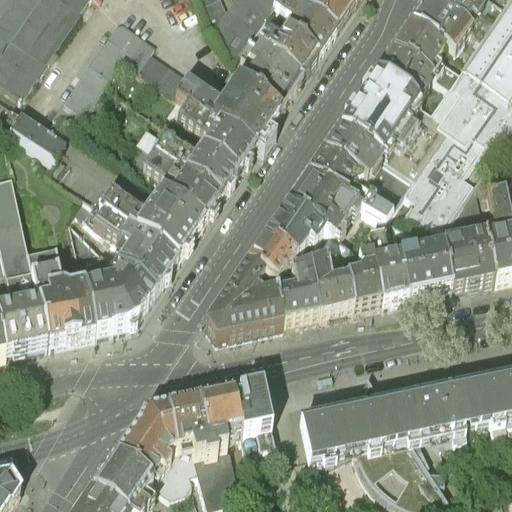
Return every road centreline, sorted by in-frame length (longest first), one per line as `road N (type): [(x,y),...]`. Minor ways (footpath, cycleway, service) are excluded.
road 1 (tertiary): [(132,394),(401,0)]
road 2 (tertiary): [(132,394),(161,397),(511,326)]
road 3 (tertiary): [(0,460),(43,450),(132,394)]
road 4 (residential): [(54,511),(132,394)]
road 5 (tertiary): [(132,394),(89,377),(0,395)]
